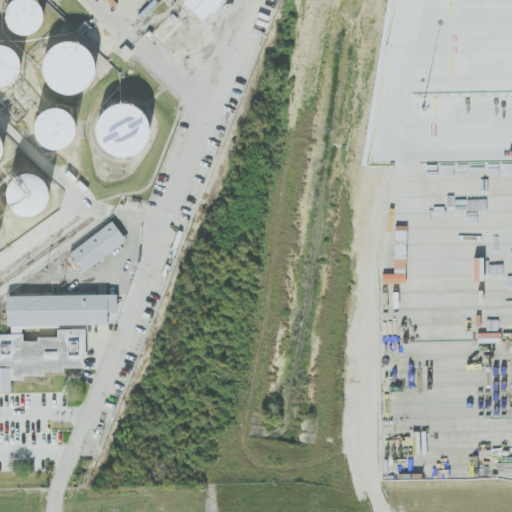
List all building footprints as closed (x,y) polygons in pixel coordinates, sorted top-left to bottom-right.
[(47,22),(42,29),(34,33),(26,33),(18,29),(13,22),(11,14),(13,6),(17,0),(42,0),(47,6),(49,14),(47,22)] [(222,0),(184,0),(183,2),(203,21),(222,0)] [(99,78),(92,87),(81,92),(70,92),(59,87),(52,78),(49,66),(52,55),(59,46),(70,41),(81,41),(92,46),(99,55),(101,66),(99,78)] [(0,82),(4,81),(10,78),(14,72),(16,66),(16,59),(13,53),(9,48),(4,45),(0,43),(0,82)] [(153,139),(146,148),(135,153),(124,153),(113,148),(106,139),(104,128),(106,117),(113,108),(124,103),(135,103),(146,108),(153,117),(155,128),(153,139)] [(34,136),(38,141),(44,144),(50,145),(57,144),(62,141),(67,136),(69,129),(69,123),(67,117),(63,112),(58,108),(52,107),(46,107),(41,109),(36,113),(33,118),(31,123),(31,130),(34,136)] [(55,202),(49,209),(40,214),(31,214),(22,209),(16,202),(14,193),(16,183),(22,176),(31,172),(40,172),(49,176),(55,183),(57,193),(55,202)] [(6,239),(1,246),(0,246),(0,215),(1,216),(6,223),(8,231),(6,239)] [(69,253),(84,273),(127,241),(112,222),(69,253)] [(40,339),(26,339),(26,342),(41,342),(41,339),(62,338),(61,331),(90,331),(90,359),(88,359),(88,368),(67,369),(68,372),(48,373),(48,377),(28,377),(28,381),(14,381),(15,392),(0,392),(0,334),(26,334),(26,336),(35,336),(53,288),(62,284),(72,257),(133,280),(122,308),(65,287),(58,292),(118,315),(113,329),(52,307),(40,339)] [(7,296),(7,326),(107,325),(107,312),(116,312),(116,295),(7,296)]
